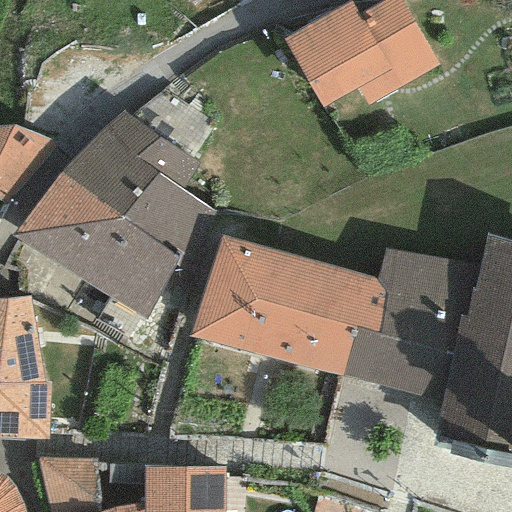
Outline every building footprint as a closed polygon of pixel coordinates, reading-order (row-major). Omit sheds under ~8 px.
[(356,88),(367,106),(437,67),(399,0),(384,0),(357,16),(348,0),(281,39),(320,108),(356,88)] [(59,173),(10,237),(145,322),(175,264),(206,283),(220,236),(225,219),(182,187),(197,164),(122,111),(59,173)] [(0,201),(3,203),(50,141),(15,124),(0,125),(0,201)] [(206,283),(186,338),(342,378),(353,329),(375,334),(387,281),(375,278),(220,236),(206,283)] [(477,268),(382,246),(375,278),(387,281),(375,334),(353,329),(342,378),(442,401),(434,437),(450,440),(447,455),(511,469),(511,243),(484,237),(477,268)] [(0,439),(47,440),(50,383),(42,383),(31,297),(0,298),(0,439)] [(222,511),(223,468),(141,466),(143,507),(113,509),(102,511),(98,511),(95,458),(37,460),(47,511),(222,511)] [(0,511),(22,511),(15,489),(8,479),(0,474),(0,511)] [(369,511),(315,495),(310,511),(369,511)]
